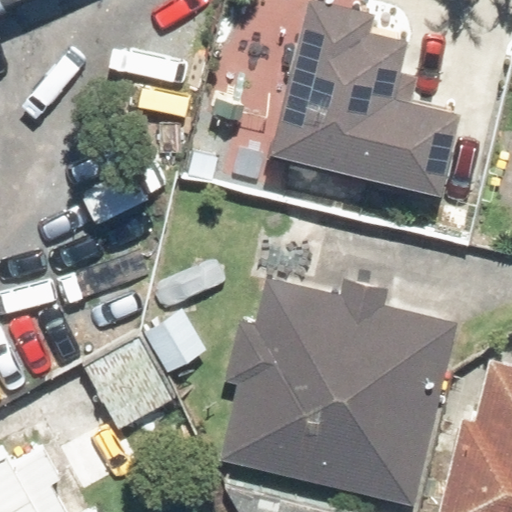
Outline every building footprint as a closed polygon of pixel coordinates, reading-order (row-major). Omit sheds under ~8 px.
[(422,33),(381,25),(385,0),(314,0),(287,142),(457,175),(472,96),(412,85),(422,33)] [(70,279),(137,296),(172,160),(106,143),(70,279)] [(420,499),(456,311),(390,298),(394,279),(351,271),(347,290),(268,275),(232,462),(420,499)] [(146,323),(91,353),(128,422),(183,393),(146,323)] [(511,511),(511,352),(493,348),(452,511),(511,511)] [(47,511),(11,444),(0,449),(0,511),(47,511)] [(380,511),(237,478),(250,511),(380,511)]
